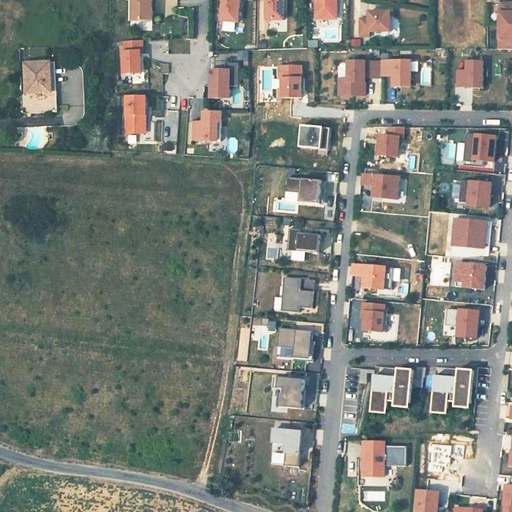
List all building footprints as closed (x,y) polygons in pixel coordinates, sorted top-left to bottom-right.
[(132,0),(133,21),(136,21),(144,21),(153,21),(153,10),(152,0),(132,0)] [(222,0),(221,22),(238,24),(240,0),(222,0)] [(266,0),(266,20),(283,20),(283,0),(266,0)] [(314,0),(315,17),(334,17),(334,0),(314,0)] [(500,50),(511,49),(511,1),(500,2),(500,50)] [(361,18),(361,36),(371,36),(370,31),(392,31),(391,11),(370,12),(370,18),(361,18)] [(235,32),(236,24),(223,23),(223,31),(235,32)] [(141,73),(140,52),(143,52),(142,41),(136,41),(123,42),(123,52),(122,52),(123,74),(136,74),(141,73)] [(411,87),(411,61),(381,61),(381,62),(381,76),(393,76),(393,87),(411,87)] [(381,76),(381,62),(348,62),(348,79),(348,82),(346,82),(346,95),(365,95),(366,82),(363,82),(363,78),(381,78),(381,76)] [(483,89),(484,62),(467,62),(467,71),(458,71),(458,87),(467,87),(467,88),(483,89)] [(51,63),(27,64),(28,95),(17,95),(17,110),(28,110),(28,114),(59,112),(58,91),(52,91),(51,63)] [(238,87),(239,64),(225,64),(225,71),(211,71),(210,98),(230,99),(230,87),(238,87)] [(301,97),(301,85),(304,85),(304,78),(301,78),(301,66),(279,66),(279,79),(282,79),(282,89),(279,89),(279,98),(301,97)] [(348,82),(348,79),(339,79),(339,95),(346,95),(346,82),(348,82)] [(144,97),(136,97),(127,97),(127,134),(136,134),(140,134),(140,126),(146,126),(147,97),(144,97)] [(164,128),(176,130),(179,112),(167,110),(164,128)] [(221,142),(222,113),(203,113),(203,123),(195,123),(194,141),(221,142)] [(329,151),(331,129),(301,126),(299,148),(329,151)] [(404,139),(405,128),(390,128),(390,137),(381,137),(380,156),(399,158),(401,138),(404,139)] [(497,138),(467,135),(464,162),(474,163),(474,161),(494,163),(495,153),(491,153),(492,148),(496,148),(497,138)] [(176,144),(164,143),(163,152),(175,153),(176,144)] [(455,160),(456,144),(449,143),(447,159),(455,160)] [(398,201),(400,179),(362,176),(361,186),(374,187),(373,198),(398,201)] [(326,193),(327,182),(289,178),(287,193),(305,194),(304,203),(318,205),(319,192),(322,192),(326,193)] [(490,208),(492,185),(462,182),(460,203),(468,204),(468,206),(490,208)] [(485,255),(488,224),(457,221),(454,252),(485,255)] [(319,255),(321,237),(301,235),(301,231),(290,230),(288,245),(292,245),(291,252),(293,252),(292,262),(305,263),(306,254),(319,255)] [(487,268),(459,265),(457,283),(465,284),(465,289),(484,291),(487,268)] [(365,277),(364,289),(392,292),(394,270),(353,266),(352,276),(365,277)] [(316,311),(317,294),(318,282),(287,279),(284,313),(302,315),(303,310),(316,311)] [(385,307),(363,305),(362,313),(365,314),(365,320),(364,332),(386,334),(388,315),(385,315),(385,307)] [(480,314),(448,311),(446,327),(456,328),(455,338),(475,340),(476,327),(478,327),(480,314)] [(269,321),(261,320),(260,327),(268,328),(269,321)] [(297,351),(296,358),(296,360),(309,361),(310,361),(312,343),(313,334),(282,331),(280,349),(297,351)] [(239,359),(246,360),(250,334),(243,333),(239,359)] [(317,344),(312,343),(310,361),(309,361),(309,364),(315,365),(316,358),(317,344)] [(422,370),(415,370),(413,390),(420,391),(422,370)] [(365,387),(366,373),(359,372),(358,386),(365,387)] [(409,389),(409,383),(411,383),(412,373),(396,372),(395,381),(391,380),(390,394),(387,394),(388,380),(372,378),(369,410),(371,411),(384,412),(385,412),(386,404),(394,405),(408,406),(409,406),(410,389),(409,389)] [(469,407),(471,390),(469,389),(470,383),(471,383),(472,373),(456,372),(455,381),(452,380),(451,394),(448,394),(449,380),(433,379),(430,411),(431,411),(445,412),(446,412),(447,405),(454,405),(468,406),(469,407)] [(304,412),(307,383),(276,379),(275,390),(286,391),(285,396),(283,396),(281,409),(304,412)] [(297,470),(301,435),(292,434),(288,434),(273,432),(271,445),(285,446),(283,468),(297,470)] [(405,469),(405,449),(383,449),(383,445),(362,445),(361,480),(383,480),(383,469),(405,469)] [(511,511),(511,487),(505,487),(502,511),(511,511)] [(439,511),(440,491),(416,491),(414,511),(439,511)]
